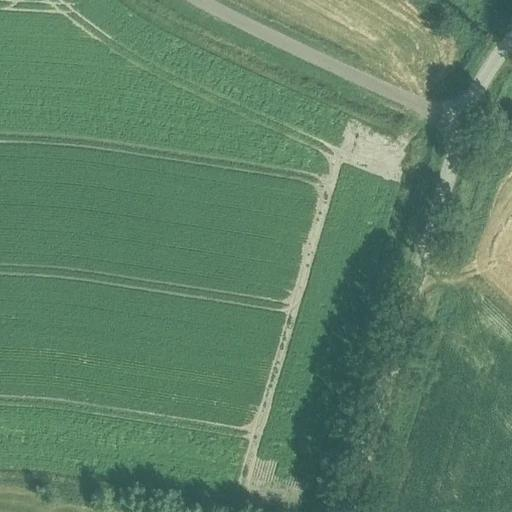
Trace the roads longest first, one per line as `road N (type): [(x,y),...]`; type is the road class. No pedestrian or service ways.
road 1 (unclassified): [(334,511),(479,72),(511,33)]
road 2 (track): [(461,124),(173,0)]
